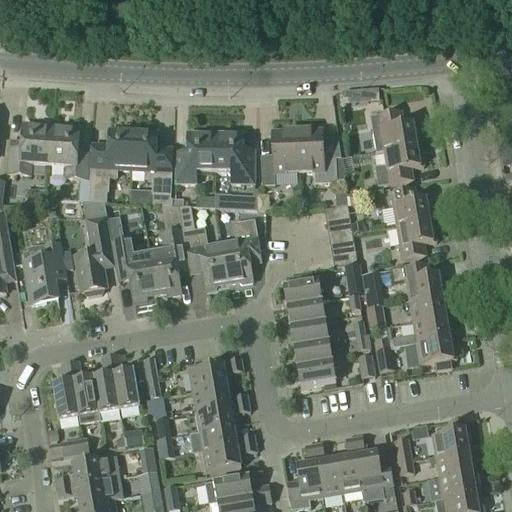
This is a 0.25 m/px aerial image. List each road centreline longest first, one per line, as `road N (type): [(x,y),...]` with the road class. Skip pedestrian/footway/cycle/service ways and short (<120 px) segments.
road 1 (tertiary): [(0,68),(168,76),(363,67),(462,53)]
road 2 (residential): [(16,342),(246,316),(264,433)]
road 3 (residential): [(462,53),(511,353)]
road 4 (residential): [(264,433),(511,390)]
road 5 (residential): [(42,511),(16,342)]
